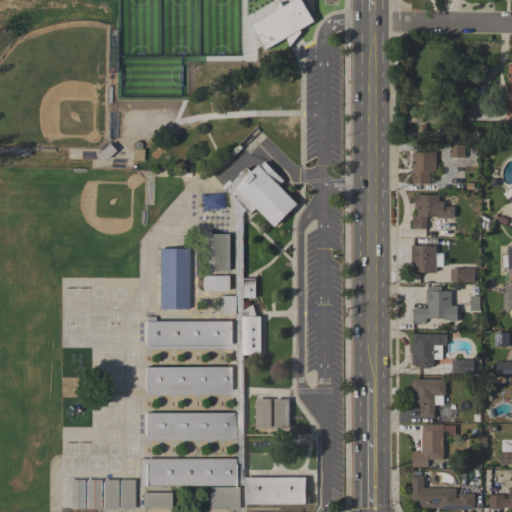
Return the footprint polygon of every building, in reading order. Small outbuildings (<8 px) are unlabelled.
[(154,80),(166,77),(170,92),(184,93),(183,102),(180,102),(180,112),(160,111),(160,104),(154,80)] [(131,146),(131,144),(132,143),(133,142),(135,141),(136,141),(138,142),(140,144),(140,145),(140,148),(139,149),(142,149),(141,161),(130,161),(130,149),(132,149),(131,146)] [(97,150),(98,150),(105,143),(112,150),(106,156),(106,157),(101,162),(93,154),(97,150)] [(464,157),(449,157),(450,144),(465,145),(464,157)] [(435,152),(435,171),(429,171),(429,184),(415,184),(415,185),(412,185),(412,181),(411,181),(411,175),(412,175),(412,152),(435,152)] [(138,486),(138,458),(235,458),(235,441),(143,441),(143,413),(233,413),(233,435),(235,435),(235,395),(143,394),(143,367),(232,367),(232,389),(235,389),(235,349),(142,349),(143,321),(235,321),(235,313),(220,313),(220,295),(235,295),(235,205),(232,202),(234,199),(222,187),(229,180),(232,183),(246,168),(251,172),(258,165),(259,166),(264,161),(283,180),(278,185),(297,203),(275,227),(255,208),(249,214),(245,210),(242,213),(243,278),(255,278),(255,297),(243,297),(243,310),(252,304),(255,316),(260,316),(260,354),(243,355),(243,477),(305,477),(305,504),(242,504),(242,484),(235,484),(235,465),(234,465),(234,486),(138,486)] [(511,204),(502,193),(511,184),(511,204)] [(444,206),(453,206),(453,218),(436,218),(436,217),(426,217),(426,229),(411,229),(411,225),(412,225),(413,220),(411,220),(411,216),(417,216),(417,207),(414,207),(414,200),(415,200),(415,194),(444,195),(444,206)] [(230,270),(205,270),(205,233),(230,234),(230,270)] [(436,272),(419,272),(419,273),(413,273),(413,263),(412,263),(412,260),(411,260),(411,250),(411,246),(412,246),(412,243),(415,243),(415,246),(436,246),(436,272)] [(511,275),(507,275),(507,267),(501,267),(501,254),(507,254),(507,245),(511,245),(511,275)] [(157,248),(186,249),(186,309),(157,309),(157,248)] [(463,282),(463,281),(450,281),(450,268),(463,268),(474,268),(474,282),(463,282)] [(200,276),(229,275),(229,291),(200,291),(200,276)] [(451,308),(455,308),(455,317),(429,317),(429,318),(425,318),(425,323),(413,323),(413,308),(427,308),(427,304),(426,304),(426,286),(436,286),(436,291),(451,291),(451,308)] [(509,333),(508,346),(494,346),(494,333),(509,333)] [(446,345),(442,345),(442,359),(437,359),(437,365),(433,365),(433,366),(430,366),(430,368),(418,368),(418,365),(412,365),(412,356),(411,356),(411,343),(412,343),(412,334),(446,334),(446,345)] [(473,360),(473,374),(451,374),(451,359),(473,360)] [(496,360),(511,360),(511,374),(496,374),(496,360)] [(445,396),(444,396),(444,403),(434,403),(434,417),(425,417),(425,415),(419,416),(419,405),(414,405),(414,390),(412,390),(412,379),(445,379),(445,396)] [(270,398),(270,427),(255,427),(255,398),(270,398)] [(289,398),(289,427),(274,427),(274,398),(289,398)] [(443,425),(454,425),(454,431),(455,431),(455,437),(443,431),(443,460),(428,460),(428,467),(412,467),(412,458),(411,458),(411,456),(412,456),(412,452),(420,452),(420,425),(422,425),(422,424),(443,424),(443,425)] [(511,464),(501,464),(501,454),(511,454),(511,464)] [(456,488),(456,498),(459,498),(459,493),(474,493),(474,509),(438,509),(438,507),(421,507),(421,505),(411,504),(412,476),(424,476),(423,488),(456,488)] [(81,509),(80,479),(66,480),(66,509),(81,509)] [(97,479),(82,480),(83,509),(98,509),(97,479)] [(115,509),(100,509),(100,480),(115,480),(115,509)] [(132,480),(132,509),(117,509),(117,480),(132,480)] [(236,487),(237,509),(207,509),(207,487),(236,487)] [(511,488),(511,508),(508,508),(508,507),(504,507),(504,509),(488,509),(489,494),(504,495),(504,498),(508,498),(508,490),(509,490),(509,488),(511,488)] [(169,492),(169,507),(140,507),(140,492),(169,492)]
